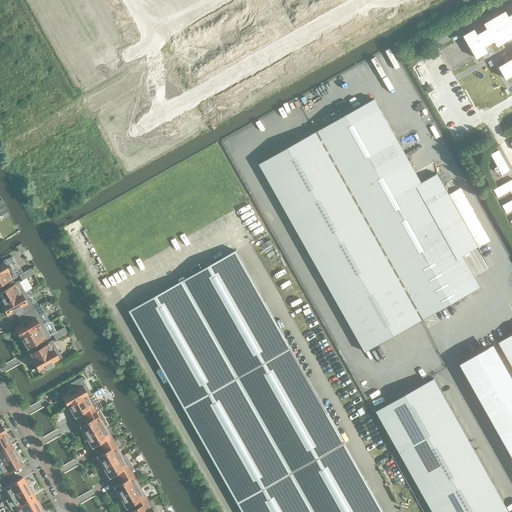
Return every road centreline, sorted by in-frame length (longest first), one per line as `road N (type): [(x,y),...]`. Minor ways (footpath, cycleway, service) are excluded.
road 1 (unknown): [(440,335),(485,303),(490,260),(390,75),(376,70),(245,153),(353,349),(372,364),(393,362)]
road 2 (residential): [(136,131),(365,0)]
road 3 (unknown): [(511,465),(440,335)]
road 4 (residential): [(7,398),(72,511)]
